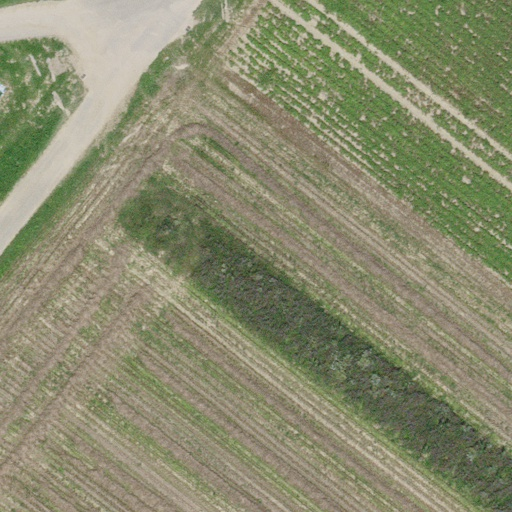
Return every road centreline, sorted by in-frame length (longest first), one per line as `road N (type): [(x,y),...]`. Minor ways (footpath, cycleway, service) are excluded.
road 1 (track): [(0,240),(191,0)]
road 2 (track): [(0,33),(185,7)]
